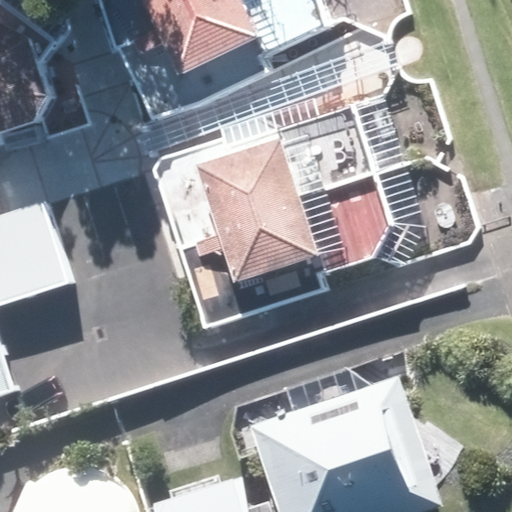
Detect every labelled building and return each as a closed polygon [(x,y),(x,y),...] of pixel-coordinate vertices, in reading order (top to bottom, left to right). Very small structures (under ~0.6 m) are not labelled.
[(80,0),(80,8),(120,86),(171,68),(231,39),(225,24),(275,0),(80,0)] [(0,139),(71,116),(83,91),(61,29),(31,19),(0,30),(0,139)] [(192,102),(131,122),(125,139),(174,292),(291,256),(286,241),(336,226),(355,186),(318,75),(281,86),(274,66),(190,93),(192,102)] [(0,216),(0,290),(2,298),(84,273),(60,198),(0,216)] [(0,307),(0,395),(27,387),(3,306),(0,307)] [(417,375),(274,422),(304,511),(455,511),(461,510),(417,375)] [(136,511),(133,502),(127,494),(120,487),(112,481),(103,478),(93,475),(82,473),(73,474),(63,477),(54,481),(45,487),(38,494),(32,503),(28,511),(27,511),(136,511)]
